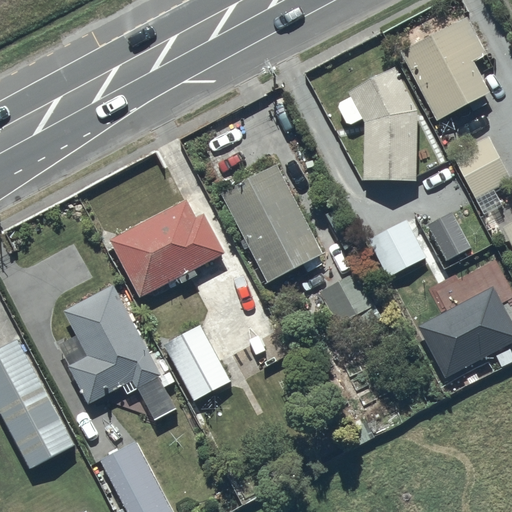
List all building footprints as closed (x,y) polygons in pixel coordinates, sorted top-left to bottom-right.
[(454,21),(400,49),(435,118),(469,101),(473,109),(486,103),(482,94),(489,90),(454,21)] [(417,106),(395,63),(348,88),(351,94),(339,101),(339,105),(347,121),(352,122),(363,116),(365,120),(364,177),(416,177),(416,173),(421,173),(421,163),(417,163),(417,106)] [(488,134),(453,153),(476,196),(511,178),(488,134)] [(275,161),(220,190),(267,279),(322,250),(275,161)] [(187,198),(110,237),(140,295),(178,274),(182,280),(197,272),(194,266),(224,250),(203,213),(196,216),(187,198)] [(447,259),(471,245),(452,210),(427,224),(447,259)] [(426,256),(405,218),(368,238),(389,276),(426,256)] [(511,219),(502,225),(511,243),(511,219)] [(358,269),(319,288),(337,323),(375,303),(358,269)] [(113,282),(63,309),(79,337),(59,348),(88,402),(133,378),(154,418),(176,407),(162,381),(174,375),(168,364),(159,369),(113,282)] [(511,320),(493,284),(417,324),(446,375),(511,339),(511,320)] [(230,379),(200,323),(165,341),(195,398),(230,379)] [(20,341),(0,351),(0,408),(32,470),(76,446),(20,341)] [(173,511),(135,439),(100,457),(128,511),(173,511)]
